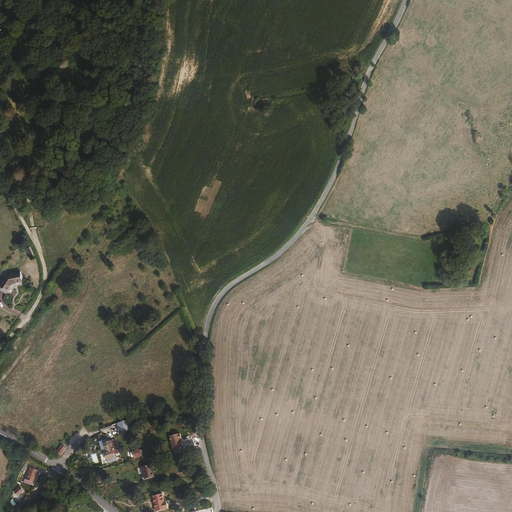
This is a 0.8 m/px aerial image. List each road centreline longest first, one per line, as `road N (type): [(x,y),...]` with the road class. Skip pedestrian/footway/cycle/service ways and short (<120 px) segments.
road 1 (unclassified): [(216,511),(195,414),(211,312),(226,289),(278,254),(312,216),(406,0)]
road 2 (track): [(39,297),(97,217),(133,144),(167,0)]
road 3 (track): [(58,467),(81,433),(144,411),(195,414)]
road 4 (track): [(39,297),(40,253),(0,179)]
